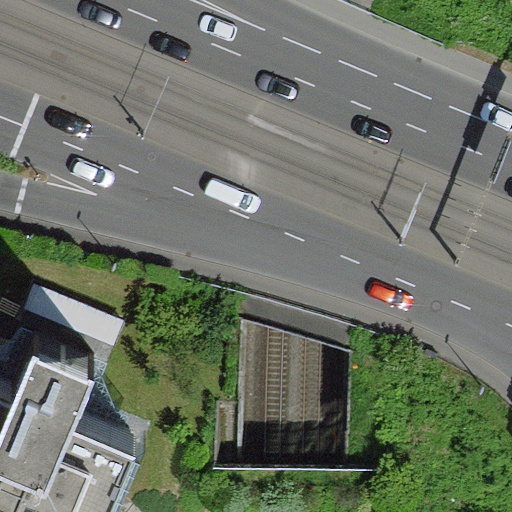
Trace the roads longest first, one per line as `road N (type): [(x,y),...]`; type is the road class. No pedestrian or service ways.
road 1 (primary): [(0,117),(377,272)]
road 2 (primary): [(0,197),(377,272)]
road 3 (primary): [(393,99),(124,0)]
road 4 (primary): [(393,99),(247,0)]
road 5 (primary): [(511,148),(393,99)]
